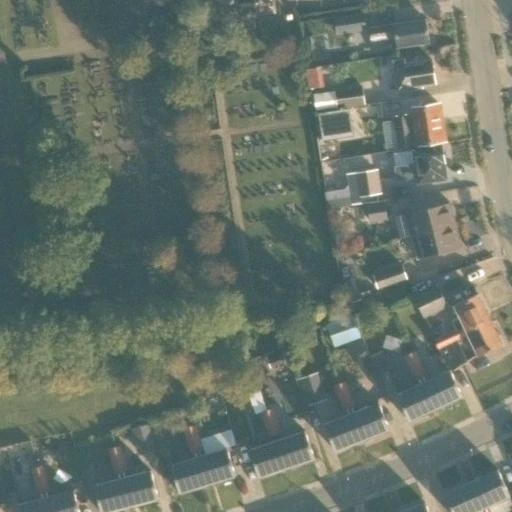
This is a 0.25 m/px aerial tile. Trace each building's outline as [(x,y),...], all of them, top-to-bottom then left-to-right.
[(207,0),(211,22),(219,21),(221,32),(254,26),(252,16),(275,12),(273,0),(207,0)] [(335,17),(337,34),(365,30),(362,13),(335,17)] [(395,36),(397,46),(429,41),(426,19),(369,28),(371,39),(395,36)] [(326,46),(312,48),(313,61),(327,59),(326,46)] [(404,64),(404,60),(393,61),(397,91),(422,87),(422,85),(435,83),(432,60),(404,64)] [(321,66),(308,67),(310,86),(323,84),(321,66)] [(365,104),(362,87),(335,90),(337,107),(365,104)] [(337,107),(335,90),(315,93),(317,110),(337,107)] [(415,131),(418,145),(443,141),(438,103),(412,107),(413,114),(393,117),(398,147),(413,145),(411,131),(415,131)] [(352,122),(321,127),(323,141),(354,136),(352,122)] [(413,150),(394,153),(395,167),(397,180),(417,177),(418,184),(447,179),(442,145),(413,150)] [(378,169),(347,174),(351,197),(352,206),(378,202),(377,193),(381,193),(378,169)] [(370,223),(388,220),(385,202),(368,205),(368,207),(360,209),(361,216),(369,215),(370,223)] [(412,236),(456,225),(450,202),(407,213),(412,236)] [(456,225),(412,236),(418,258),(461,248),(456,225)] [(407,279),(402,265),(373,275),(377,289),(407,279)] [(353,302),(362,299),(354,277),(345,280),(353,302)] [(437,284),(414,296),(424,318),(448,306),(437,284)] [(457,340),(461,338),(459,333),(490,319),(478,293),(454,305),(460,317),(452,321),(456,329),(446,334),(450,343),(457,340)] [(353,314),(326,324),(334,347),(361,337),(353,314)] [(502,344),(491,319),(490,319),(459,333),(461,338),(468,335),(478,356),(502,344)] [(301,345),(314,341),(311,330),(297,335),(301,345)] [(467,361),(457,340),(450,343),(438,348),(444,362),(462,363),(467,361)] [(389,369),(382,351),(370,356),(378,374),(389,369)] [(410,366),(419,362),(414,351),(405,355),(410,366)] [(421,377),(425,374),(419,362),(410,366),(419,385),(399,395),(410,418),(435,406),(421,377)] [(421,377),(435,406),(460,394),(449,371),(428,381),(425,374),(421,377)] [(326,399),(317,373),(299,379),(308,406),(326,399)] [(359,396),(372,392),(367,379),(354,383),(359,396)] [(339,397),(349,393),(344,382),(335,385),(339,397)] [(348,407),(353,405),(349,393),(339,397),(347,416),(326,424),(335,448),(361,438),(348,407)] [(372,398),(370,393),(356,398),(358,403),(372,398)] [(348,407),(361,438),(387,428),(378,404),(356,412),(353,405),(348,407)] [(266,422),(275,419),(271,408),(263,411),(266,422)] [(275,433),(279,432),(275,419),(266,422),(273,442),(251,450),(260,475),(286,465),(275,433)] [(131,428),(138,454),(154,449),(148,424),(131,428)] [(189,439),(198,436),(194,425),(185,427),(189,439)] [(275,433),(286,465),(312,456),(304,432),(282,440),(279,432),(275,433)] [(198,436),(189,439),(195,459),(173,466),(180,490),(207,482),(197,450),(202,449),(198,436)] [(113,460),(122,457),(119,445),(110,448),(113,460)] [(197,450),(207,482),(233,474),(225,450),(204,456),(202,449),(197,450)] [(122,457),(113,460),(118,480),(96,486),(103,511),(129,504),(121,470),(125,469),(122,457)] [(36,479),(45,477),(42,465),(33,467),(36,479)] [(121,470),(129,504),(156,496),(150,472),(128,478),(125,469),(121,470)] [(485,511),(489,511),(486,504),(507,494),(496,471),(471,483),(485,511)] [(45,477),(36,479),(41,499),(19,505),(20,511),(49,511),(44,489),(48,488),(45,477)] [(16,492),(14,481),(3,483),(5,494),(16,492)] [(468,511),(478,507),(479,511),(485,511),(471,483),(446,494),(454,511),(468,511)] [(44,489),(49,511),(77,511),(72,492),(51,497),(48,488),(44,489)]
